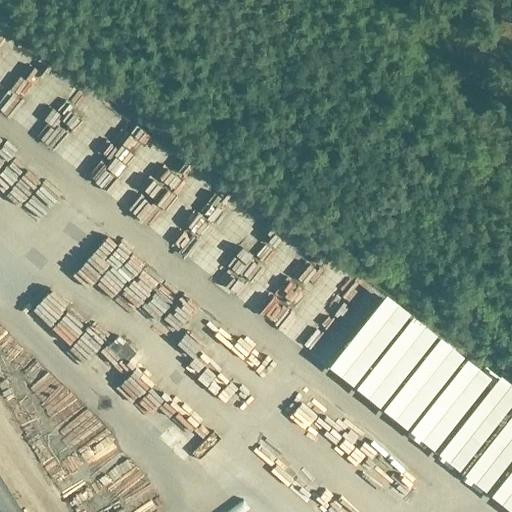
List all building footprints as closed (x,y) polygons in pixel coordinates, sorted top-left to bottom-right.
[(31,77),(41,61),(28,53),(18,69),(31,77)] [(0,105),(14,93),(3,81),(0,84),(0,105)] [(59,186),(45,198),(60,214),(73,202),(59,186)] [(115,240),(100,252),(114,269),(129,257),(115,240)] [(216,283),(229,293),(250,265),(237,255),(216,283)] [(59,309),(52,314),(65,330),(72,325),(59,309)] [(121,334),(111,345),(128,361),(138,351),(121,334)] [(24,511),(0,473),(0,511),(24,511)]
